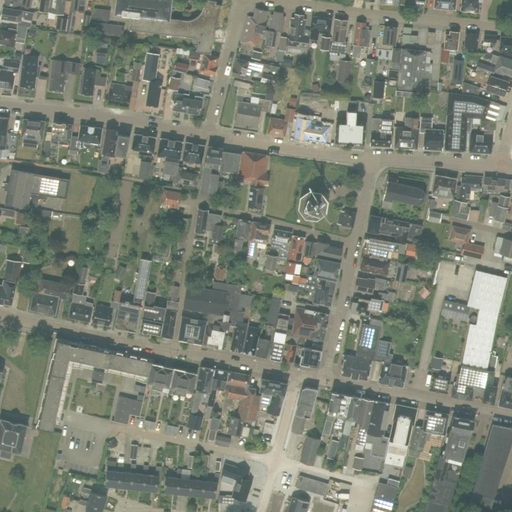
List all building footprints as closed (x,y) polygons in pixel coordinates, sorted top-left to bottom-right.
[(3,0),(3,5),(19,8),(20,5),(31,6),(32,0),(3,0)] [(49,0),(41,0),(39,10),(47,12),(49,0)] [(50,0),(48,11),(63,14),(65,0),(50,0)] [(84,12),(85,0),(71,0),(70,10),(76,11),(84,12)] [(168,19),(169,18),(170,0),(116,0),(115,13),(131,15),(168,19)] [(221,6),(221,5),(215,4),(216,1),(211,0),(204,0),(203,7),(202,9),(201,11),(200,13),(199,14),(197,16),(195,17),(193,18),(191,19),(189,20),(187,20),(184,20),(169,18),(168,19),(131,15),(129,29),(195,37),(195,42),(198,43),(196,49),(195,50),(210,53),(211,53),(210,52),(221,6)] [(434,0),(434,8),(455,10),(455,0),(434,0)] [(461,0),(461,10),(478,12),(479,1),(481,2),(481,0),(461,0)] [(22,11),(23,9),(2,6),(0,16),(0,17),(20,21),(19,24),(30,26),(33,13),(22,11)] [(93,19),(109,21),(110,10),(94,8),(93,19)] [(240,42),(258,47),(261,35),(263,36),(266,23),(264,22),(266,15),(264,15),(265,11),(255,8),(253,17),(247,16),(240,42)] [(70,10),(67,31),(73,32),(76,11),(70,10)] [(271,15),(269,30),(266,30),(264,44),(275,46),(277,32),(282,32),(285,17),(282,16),(282,12),(274,11),(273,15),(271,15)] [(89,26),(91,15),(83,13),(82,25),(89,26)] [(303,19),(303,15),(295,14),(294,18),(291,17),(288,46),(307,48),(309,35),(303,35),(305,19),(303,19)] [(57,16),(55,28),(65,29),(66,18),(57,16)] [(309,32),(329,35),(332,19),(312,16),(309,32)] [(344,41),(347,21),(334,19),(331,45),(330,45),(329,54),(339,56),(339,54),(345,54),(347,42),(344,41)] [(91,32),(123,36),(124,25),(93,22),(91,32)] [(368,47),(370,30),(367,30),(368,27),(365,27),(365,23),(356,22),(353,45),(353,44),(351,56),(359,57),(360,56),(361,48),(361,46),(368,47)] [(9,28),(8,30),(0,28),(0,42),(14,45),(15,41),(24,43),(27,26),(17,24),(16,30),(9,28)] [(397,27),(384,26),(382,43),(395,45),(397,27)] [(402,41),(410,42),(417,42),(418,36),(411,35),(411,27),(403,27),(402,41)] [(449,35),(445,34),(444,48),(442,48),(441,60),(447,61),(449,49),(457,49),(459,32),(450,31),(449,35)] [(478,34),(465,33),(464,44),(462,44),(461,51),(467,51),(467,47),(477,48),(478,34)] [(496,43),(496,36),(484,35),(483,45),(489,46),(490,42),(496,43)] [(278,50),(287,51),(287,45),(285,45),(287,37),(280,36),(278,50)] [(330,37),(321,36),(319,49),(329,50),(330,37)] [(511,37),(500,36),(500,43),(499,51),(511,51),(511,37)] [(95,54),(105,56),(107,48),(97,46),(95,54)] [(400,48),(393,47),(391,61),(399,62),(400,48)] [(426,51),(401,48),(397,88),(422,91),(426,51)] [(188,59),(198,60),(199,52),(190,50),(188,59)] [(260,60),(262,53),(253,51),(251,58),(260,60)] [(148,87),(145,104),(158,106),(162,82),(154,81),(158,54),(146,52),(142,79),(150,80),(148,87)] [(218,57),(203,53),(198,71),(214,75),(214,73),(216,72),(217,69),(216,67),(218,57)] [(39,56),(23,54),(19,87),(35,88),(36,76),(39,76),(41,65),(38,65),(39,56)] [(498,56),(492,54),(489,62),(495,64),(495,66),(495,67),(478,62),(476,70),(477,70),(492,76),(493,73),(503,76),(503,74),(511,76),(511,60),(498,55),(498,56)] [(255,63),(252,62),(236,58),(231,75),(247,79),(250,80),(253,69),(261,71),(261,70),(267,72),(269,65),(264,63),(264,64),(255,62),(255,63)] [(365,74),(373,75),(375,59),(366,58),(365,74)] [(80,62),(53,59),(49,90),(63,92),(64,80),(67,80),(68,73),(70,73),(78,74),(80,62)] [(337,80),(348,81),(350,60),(340,59),(337,80)] [(2,69),(0,68),(0,85),(12,88),(15,72),(17,72),(19,64),(4,61),(2,69)] [(138,81),(140,69),(141,62),(134,61),(133,67),(131,80),(138,81)] [(173,69),(184,72),(186,64),(175,61),(173,69)] [(461,84),(463,61),(456,61),(453,83),(461,84)] [(278,73),(279,67),(271,65),(269,71),(278,73)] [(104,85),(105,77),(98,76),(99,69),(83,66),(82,74),(78,92),(81,93),(81,94),(92,96),(94,84),(104,85)] [(261,81),(270,83),(272,75),(262,73),(261,81)] [(486,90),(503,95),(505,91),(509,92),(511,81),(511,80),(504,78),(504,80),(490,75),(486,90)] [(178,90),(180,78),(171,76),(168,88),(178,90)] [(197,85),(208,88),(210,79),(199,77),(197,85)] [(238,87),(244,88),(248,89),(249,83),(234,79),(232,85),(238,87)] [(383,83),(373,82),(372,98),(382,99),(383,83)] [(462,92),(477,95),(480,87),(463,82),(462,92)] [(108,98),(129,101),(132,86),(110,83),(108,98)] [(313,92),(319,90),(317,84),(311,86),(313,92)] [(244,88),(238,87),(235,101),(238,101),(235,124),(239,125),(240,122),(246,124),(250,102),(242,101),(244,88)] [(186,111),(188,98),(182,97),(183,93),(175,92),(172,108),(186,111)] [(484,118),(490,101),(472,95),(448,92),(446,114),(447,114),(446,129),(444,149),(465,150),(466,130),(469,131),(470,117),(484,118)] [(194,99),(188,98),(186,111),(200,113),(202,97),(195,95),(194,99)] [(258,104),(250,102),(246,124),(253,125),(253,127),(257,127),(260,110),(267,111),(269,99),(259,97),(258,104)] [(294,109),(285,107),(284,119),(270,117),(267,133),(284,136),(287,120),(292,121),(294,109)] [(336,119),(335,142),(364,144),(366,121),(356,120),(356,111),(347,110),(347,120),(336,119)] [(0,116),(0,156),(1,156),(2,148),(5,148),(8,117),(0,116)] [(298,116),(294,138),(307,141),(308,139),(311,123),(315,124),(316,120),(298,116)] [(394,146),(417,147),(418,127),(418,117),(405,116),(404,127),(396,126),(394,146)] [(424,133),(423,148),(442,149),(443,130),(431,129),(432,117),(420,116),(419,132),(424,133)] [(44,121),(23,118),(21,138),(24,138),(23,146),(37,147),(38,139),(42,140),(44,121)] [(392,119),(372,118),(372,121),(371,127),(370,145),(390,146),(392,119)] [(495,121),(480,120),(479,134),(470,133),(469,151),(491,152),(492,129),(495,129),(495,121)] [(45,140),(44,156),(50,157),(51,147),(56,147),(57,143),(60,143),(62,143),(70,144),(72,124),(65,123),(53,122),(52,132),(51,141),(45,140)] [(311,123),(308,139),(326,142),(329,127),(315,124),(311,123)] [(71,136),(70,145),(77,146),(83,147),(84,141),(98,143),(100,143),(102,128),(80,125),(78,136),(78,137),(71,136)] [(108,164),(109,158),(106,157),(106,155),(115,157),(115,154),(126,156),(130,136),(115,134),(116,130),(106,128),(101,160),(99,159),(97,171),(108,173),(109,164),(108,164)] [(156,137),(134,133),(131,149),(140,150),(138,157),(151,159),(152,152),(153,153),(156,137)] [(175,174),(179,166),(183,141),(160,138),(157,155),(165,157),(163,172),(175,174)] [(205,145),(186,142),(183,160),(202,163),(205,145)] [(220,163),(222,151),(222,148),(208,145),(206,160),(205,160),(204,165),(200,190),(215,194),(215,192),(217,181),(218,173),(211,172),(213,162),(220,163)] [(238,173),(240,154),(222,151),(219,170),(238,173)] [(240,154),(238,173),(237,179),(251,180),(250,185),(250,186),(248,206),(261,208),(264,184),(268,185),(269,175),(266,174),(268,155),(241,151),(240,154)] [(151,162),(141,160),(138,177),(149,179),(151,162)] [(28,208),(28,204),(37,206),(38,198),(46,199),(47,195),(57,196),(66,198),(69,179),(11,169),(8,183),(6,182),(5,185),(4,189),(7,189),(5,203),(28,208)] [(197,174),(180,171),(179,170),(176,182),(194,185),(197,174)] [(456,178),(435,174),(431,194),(452,198),(456,178)] [(482,176),(465,175),(465,178),(461,177),(461,185),(457,185),(456,200),(469,201),(470,190),(481,190),(482,176)] [(385,188),(382,199),(392,202),(393,199),(417,205),(423,201),(425,194),(422,188),(397,182),(398,179),(396,178),(388,176),(385,188)] [(511,179),(484,176),(483,191),(491,192),(491,193),(498,193),(498,190),(503,191),(503,188),(509,189),(511,189),(511,179)] [(169,207),(179,209),(182,193),(163,189),(160,204),(169,206),(169,207)] [(311,213),(316,214),(322,209),(323,202),(321,198),(318,195),(310,194),(303,199),(303,207),(308,213),(311,213)] [(507,207),(510,197),(500,194),(498,205),(494,220),(503,222),(507,207)] [(486,214),(489,200),(481,199),(478,212),(486,214)] [(467,203),(455,200),(451,216),(467,220),(470,207),(466,206),(467,203)] [(491,201),(488,215),(494,217),(497,202),(491,201)] [(0,215),(0,214),(14,217),(15,210),(0,207),(0,215)] [(32,208),(31,213),(51,217),(52,211),(32,208)] [(220,239),(222,225),(217,224),(218,221),(213,220),(215,214),(207,212),(208,210),(198,208),(195,232),(204,233),(205,230),(211,231),(209,243),(219,244),(220,239)] [(353,227),(354,220),(355,217),(356,212),(344,209),(344,211),(340,210),(337,224),(341,224),(341,225),(353,227)] [(442,213),(429,210),(427,219),(440,221),(442,213)] [(31,214),(18,212),(16,222),(25,224),(25,220),(30,221),(31,214)] [(418,245),(422,225),(409,223),(370,215),(367,230),(396,236),(395,240),(405,242),(418,245)] [(247,239),(250,221),(239,218),(232,257),(239,258),(242,239),(247,239)] [(270,225),(253,221),(247,251),(253,252),(256,241),(267,243),(270,225)] [(510,231),(511,224),(503,222),(502,229),(510,231)] [(484,246),(467,242),(470,230),(452,225),(449,239),(463,243),(461,253),(481,258),(484,246)] [(177,240),(185,242),(187,230),(179,229),(177,240)] [(278,256),(277,259),(286,261),(288,251),(289,251),(291,241),(290,241),(291,232),(274,229),(272,238),(271,238),(270,247),(279,249),(278,256)] [(292,235),(288,257),(288,261),(287,261),(285,272),(294,274),(296,262),(295,262),(295,259),(300,260),(304,237),(292,235)] [(506,261),(511,239),(503,237),(497,236),(493,251),(499,253),(503,255),(502,260),(506,261)] [(405,244),(394,242),(367,237),(366,237),(365,238),(365,239),(366,240),(365,245),(364,245),(362,253),(368,254),(386,258),(388,249),(392,250),(403,252),(405,244)] [(315,242),(306,241),(303,255),(312,257),(315,242)] [(314,255),(339,260),(342,248),(328,245),(329,244),(317,241),(314,255)] [(267,254),(265,269),(275,270),(277,259),(278,256),(268,254),(267,254)] [(379,258),(362,254),(359,269),(387,275),(390,260),(379,257),(379,258)] [(313,275),(335,280),(339,261),(317,257),(313,275)] [(140,301),(144,298),(151,260),(140,258),(133,300),(140,301)] [(0,302),(12,305),(17,282),(15,282),(15,279),(18,279),(21,261),(6,259),(3,279),(2,285),(0,284),(0,302)] [(394,280),(405,282),(408,264),(397,261),(394,280)] [(77,274),(75,282),(84,284),(86,276),(88,267),(79,265),(77,274)] [(121,280),(127,268),(119,265),(114,277),(121,280)] [(225,268),(217,267),(215,278),(223,280),(225,268)] [(461,364),(487,369),(498,312),(507,277),(482,271),(473,306),(479,308),(476,324),(469,323),(461,364)] [(316,286),(313,302),(330,305),(335,281),(321,279),(321,277),(307,274),(305,284),(316,286)] [(358,277),(355,289),(372,293),(373,287),(383,289),(385,279),(375,277),(375,279),(367,278),(367,279),(358,277)] [(68,299),(70,285),(40,279),(38,292),(34,291),(30,309),(55,314),(58,297),(68,299)] [(187,285),(183,308),(184,308),(218,313),(217,319),(209,318),(208,323),(207,330),(205,330),(202,344),(214,346),(214,347),(225,349),(225,348),(229,325),(235,326),(236,321),(242,322),(244,312),(237,311),(241,286),(213,281),(212,289),(187,285)] [(72,302),(69,317),(89,321),(92,306),(93,302),(85,301),(86,295),(82,295),(84,284),(75,282),(73,293),(74,293),(72,302)] [(170,285),(168,300),(177,302),(179,286),(170,285)] [(430,293),(424,286),(418,291),(424,298),(430,293)] [(118,308),(122,290),(115,289),(113,301),(112,300),(110,307),(95,303),(94,309),(91,322),(110,325),(112,312),(114,307),(118,308)] [(159,334),(165,309),(152,307),(155,293),(147,291),(140,329),(142,332),(147,333),(149,332),(159,334)] [(377,298),(384,300),(393,302),(395,292),(388,291),(388,293),(378,291),(377,298)] [(384,300),(377,298),(371,297),(370,300),(356,297),(355,302),(353,301),(351,309),(352,311),(368,314),(369,309),(375,311),(376,309),(382,311),(384,300)] [(267,322),(276,324),(281,299),(272,298),(267,322)] [(457,302),(444,299),(441,315),(467,321),(470,305),(457,302)] [(126,329),(131,301),(125,300),(125,302),(120,301),(115,326),(126,329)] [(166,309),(167,309),(161,336),(172,338),(178,302),(177,302),(168,300),(167,300),(166,309)] [(135,331),(140,310),(141,305),(134,304),(135,301),(131,301),(126,329),(135,331)] [(309,338),(323,340),(329,314),(297,307),(292,334),(309,337),(309,338)] [(285,337),(286,332),(289,317),(289,314),(278,312),(269,357),(280,360),(285,337)] [(206,320),(182,316),(178,339),(202,344),(206,320)] [(289,317),(286,332),(291,333),(294,318),(289,317)] [(378,339),(382,321),(373,320),(372,325),(363,323),(356,356),(345,354),(341,374),(367,380),(371,357),(375,358),(378,339)] [(235,326),(230,349),(241,352),(247,323),(242,322),(236,321),(235,326)] [(264,338),(258,337),(255,354),(260,355),(267,357),(270,340),(270,339),(273,325),(267,324),(264,338)] [(255,354),(258,337),(260,328),(249,325),(243,352),(255,354)] [(293,362),(297,344),(298,335),(286,333),(281,360),(293,362)] [(307,337),(299,336),(298,343),(306,345),(307,337)] [(88,345),(54,337),(34,426),(51,431),(68,358),(149,375),(153,359),(98,347),(92,346),(88,345)] [(407,366),(391,362),(392,354),(388,353),(391,342),(378,339),(375,358),(374,360),(382,361),(378,382),(402,387),(407,366)] [(322,345),(312,343),(311,347),(300,345),(297,355),(301,356),(299,363),(308,364),(308,363),(316,364),(318,358),(319,358),(322,345)] [(443,358),(432,355),(429,366),(434,367),(433,371),(432,376),(437,377),(439,368),(440,369),(443,358)] [(491,355),(488,370),(494,371),(497,356),(491,355)] [(407,366),(414,367),(416,357),(408,356),(407,366)] [(157,390),(163,365),(152,363),(148,382),(153,384),(152,388),(157,390)] [(174,368),(163,365),(157,390),(162,391),(163,386),(169,387),(174,368)] [(483,394),(485,384),(488,370),(461,365),(460,373),(458,373),(456,381),(454,381),(451,396),(459,398),(459,397),(465,398),(471,399),(473,392),(475,392),(483,394)] [(210,392),(214,369),(200,366),(194,398),(194,400),(196,401),(199,401),(201,390),(210,392)] [(102,380),(103,371),(104,370),(94,368),(91,378),(102,380)] [(179,395),(185,370),(174,368),(169,387),(175,388),(174,393),(179,395)] [(214,368),(214,369),(210,392),(208,405),(207,405),(204,417),(209,418),(213,406),(216,388),(224,389),(227,371),(214,368)] [(191,392),(196,373),(185,370),(179,395),(184,395),(185,391),(191,392)] [(493,404),(497,386),(491,385),(494,371),(488,370),(485,384),(486,384),(482,401),(493,404)] [(257,409),(260,396),(254,394),(255,389),(247,387),(250,376),(229,372),(224,396),(221,412),(226,413),(228,406),(232,406),(233,398),(240,400),(237,417),(230,415),(227,432),(241,435),(244,418),(255,420),(256,415),(257,409)] [(450,379),(437,377),(432,376),(429,389),(447,393),(450,379)] [(511,377),(505,376),(498,405),(511,408),(511,377)] [(275,384),(275,382),(261,379),(259,390),(261,391),(260,396),(257,409),(260,410),(262,404),(264,405),(265,402),(269,403),(273,384),(275,384)] [(283,383),(275,382),(275,384),(273,384),(269,403),(265,402),(264,405),(262,404),(260,410),(257,409),(256,415),(267,418),(269,411),(278,414),(286,388),(283,383)] [(317,389),(305,386),(302,388),(291,430),(301,433),(306,416),(309,417),(317,389)] [(334,412),(336,413),(341,393),(331,391),(328,410),(321,435),(324,435),(324,433),(328,434),(334,412)] [(336,413),(335,416),(336,416),(341,417),(339,425),(338,429),(340,430),(339,431),(342,432),(350,394),(341,393),(336,413)] [(342,433),(348,434),(351,419),(355,420),(360,396),(350,394),(342,432),(342,433)] [(142,401),(119,396),(113,420),(128,423),(130,413),(139,415),(142,401)] [(356,443),(355,449),(363,450),(364,445),(365,441),(373,399),(371,399),(361,397),(356,421),(360,422),(356,443)] [(389,402),(373,399),(365,441),(372,442),(370,453),(384,456),(388,436),(382,435),(389,402)] [(403,405),(396,404),(393,419),(387,452),(385,461),(402,465),(404,456),(405,456),(412,423),(413,424),(417,408),(405,406),(405,407),(403,406),(403,405)] [(414,425),(414,426),(413,429),(409,447),(410,447),(420,450),(422,450),(425,439),(429,440),(431,431),(445,434),(448,414),(426,409),(423,427),(414,425)] [(200,430),(203,417),(190,413),(186,427),(200,430)] [(428,499),(428,500),(432,501),(448,505),(473,420),(464,418),(453,415),(442,455),(440,454),(428,499)] [(209,429),(217,430),(219,419),(212,417),(209,429)] [(0,447),(2,448),(0,455),(11,458),(12,451),(21,453),(27,425),(0,418),(0,447)] [(507,451),(509,451),(511,436),(511,428),(492,424),(469,499),(491,506),(507,451)] [(348,434),(342,433),(337,447),(345,449),(348,434)] [(215,443),(229,445),(231,438),(216,435),(215,443)] [(306,435),(300,461),(313,465),(316,453),(320,438),(306,435)] [(338,441),(332,439),(327,457),(333,459),(338,441)] [(189,467),(196,468),(198,456),(190,455),(189,467)] [(363,458),(356,456),(353,468),(361,470),(363,458)] [(109,461),(105,479),(117,481),(120,464),(109,461)] [(120,464),(117,481),(128,484),(132,466),(120,464)] [(219,494),(218,502),(235,503),(236,498),(245,500),(252,481),(246,479),(248,471),(225,464),(222,474),(237,479),(232,495),(219,494)] [(401,475),(409,478),(413,468),(405,465),(401,475)] [(132,466),(128,484),(140,486),(143,469),(132,466)] [(143,469),(140,486),(151,489),(155,471),(143,469)] [(169,474),(165,492),(177,494),(181,476),(169,474)] [(301,489),(304,476),(299,475),(295,487),(301,489)] [(181,476),(177,494),(188,496),(192,479),(181,476)] [(310,478),(304,476),(301,489),(307,490),(310,478)] [(312,492),(316,480),(310,478),(307,490),(312,492)] [(387,484),(397,487),(399,480),(389,478),(387,484)] [(192,479),(188,496),(200,499),(203,481),(192,479)] [(322,482),(316,480),(312,492),(318,494),(322,482)] [(203,481),(200,499),(211,501),(215,484),(203,481)] [(322,482),(318,494),(324,496),(325,491),(327,486),(327,483),(322,482)] [(390,511),(397,487),(387,484),(379,482),(370,511),(390,511)] [(86,511),(104,511),(110,495),(86,487),(80,505),(88,508),(86,511)] [(292,496),(288,510),(293,511),(306,511),(310,501),(292,496)] [(427,499),(423,511),(445,511),(448,505),(432,501),(428,500),(428,499),(427,499)] [(336,511),(338,505),(328,503),(326,511),(336,511)]
